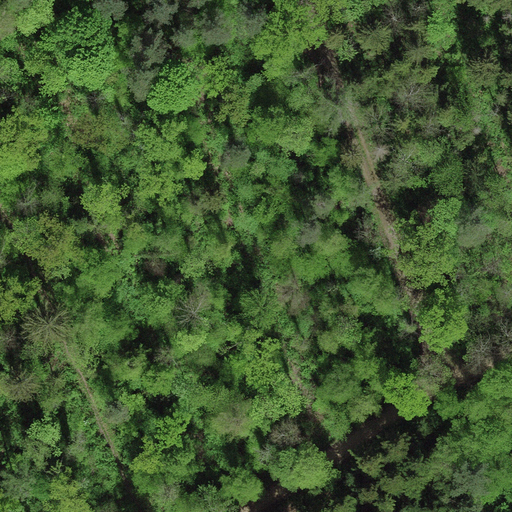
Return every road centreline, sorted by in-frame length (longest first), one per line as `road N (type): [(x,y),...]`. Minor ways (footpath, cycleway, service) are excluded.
road 1 (track): [(406,399),(289,0)]
road 2 (track): [(240,511),(406,399),(511,359)]
